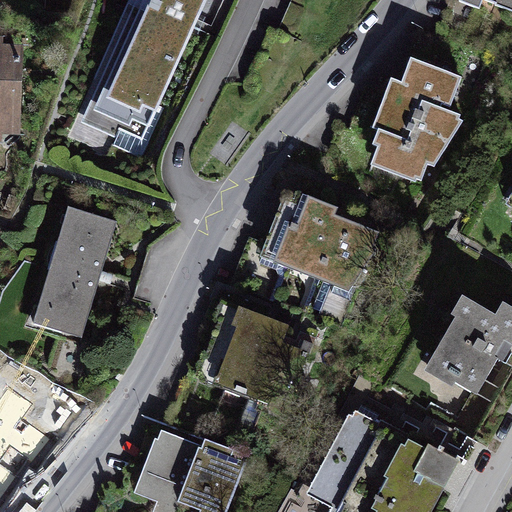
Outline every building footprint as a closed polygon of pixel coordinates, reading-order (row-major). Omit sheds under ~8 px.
[(213,0),(141,0),(88,120),(148,146),(213,0)] [(511,0),(460,0),(459,4),(482,12),(485,1),(511,13),(511,0)] [(0,149),(8,149),(8,139),(22,139),(24,58),(0,57),(0,149)] [(406,90),(394,85),(375,125),(382,128),(375,143),(383,146),(373,167),(422,190),(429,175),(437,179),(462,127),(445,119),(459,88),(416,68),(406,90)] [(298,236),(285,231),(274,266),(347,290),(365,232),(337,223),(341,212),(309,201),(298,236)] [(122,228),(67,211),(29,336),(84,353),(122,228)] [(499,316),(465,296),(424,364),(481,399),(511,348),(511,311),(504,307),(499,316)] [(295,332),(244,313),(218,380),(293,408),(311,359),(288,351),(295,332)] [(41,398),(25,420),(54,441),(70,419),(41,398)] [(326,511),(351,511),(391,434),(354,415),(309,503),(326,511)] [(4,432),(0,429),(0,511),(18,487),(9,481),(39,439),(12,421),(4,432)] [(393,511),(424,451),(391,434),(351,511),(393,511)] [(172,511),(185,511),(204,450),(158,435),(138,502),(172,511)] [(235,511),(251,464),(204,450),(185,511),(235,511)] [(424,451),(393,511),(437,511),(460,469),(424,451)]
